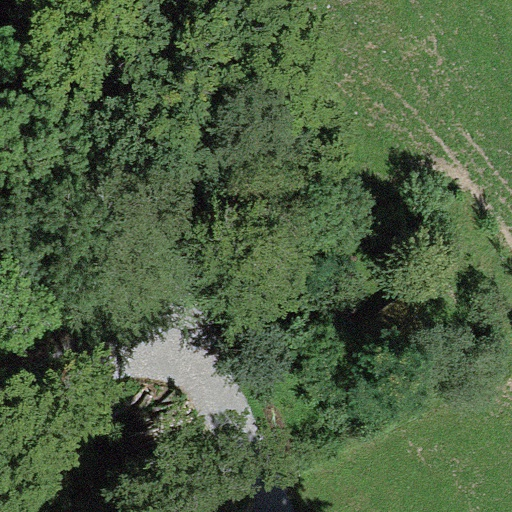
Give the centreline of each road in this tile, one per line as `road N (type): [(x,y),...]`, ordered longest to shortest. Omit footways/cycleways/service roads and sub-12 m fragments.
road 1 (track): [(190,0),(166,126),(194,355)]
road 2 (track): [(194,355),(0,387)]
